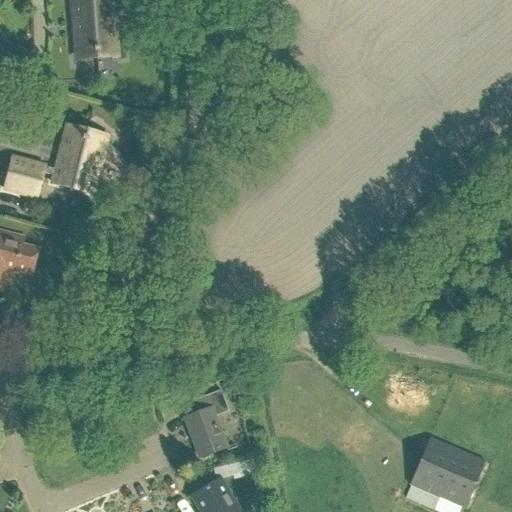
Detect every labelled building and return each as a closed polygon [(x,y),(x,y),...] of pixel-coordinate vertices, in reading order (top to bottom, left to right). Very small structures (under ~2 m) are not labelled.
[(95,0),(72,2),(77,62),(118,58),(112,0),(95,0)] [(13,159),(5,190),(35,198),(41,173),(55,177),(52,185),(92,195),(104,144),(90,140),(90,139),(86,138),(88,132),(67,126),(56,170),(13,159)] [(235,141),(211,167),(236,189),(259,163),(235,141)] [(54,205),(50,221),(64,224),(67,208),(54,205)] [(30,248),(22,246),(24,238),(0,232),(0,292),(3,294),(9,273),(14,274),(15,271),(32,275),(38,254),(39,255),(41,249),(30,246),(30,248)] [(91,247),(88,256),(100,259),(102,249),(91,247)] [(199,457),(227,447),(215,415),(228,410),(220,390),(194,400),(199,412),(184,418),(199,457)] [(464,511),(465,511),(487,466),(432,441),(411,488),(464,511)] [(241,511),(220,478),(192,496),(201,511),(241,511)]
